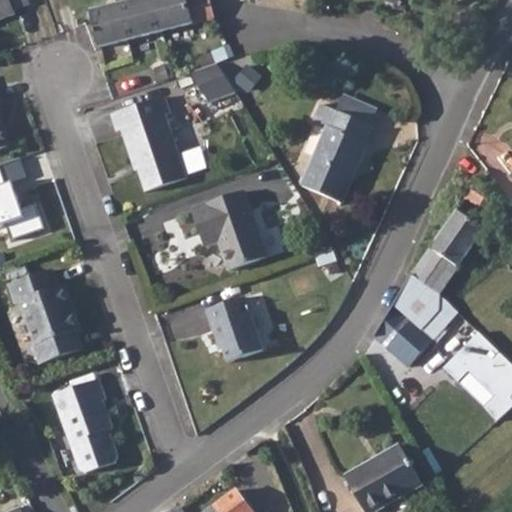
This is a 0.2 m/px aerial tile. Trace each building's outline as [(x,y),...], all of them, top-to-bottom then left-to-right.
[(0,0),(0,20),(13,16),(11,12),(29,6),(27,0),(0,0)] [(112,0),(113,6),(87,13),(98,47),(161,32),(152,0),(112,0)] [(152,0),(161,32),(214,19),(208,0),(152,0)] [(436,0),(437,4),(445,1),(449,15),(477,7),(474,0),(436,0)] [(215,65),(190,75),(209,105),(234,95),(215,65)] [(343,95),(336,112),(368,126),(375,109),(343,95)] [(0,98),(0,148),(12,144),(0,109),(0,103),(2,103),(0,98)] [(119,133),(129,164),(135,162),(137,172),(143,192),(183,179),(163,118),(168,116),(163,99),(108,117),(114,135),(119,133)] [(328,126),(301,187),(340,204),(366,144),(364,142),(371,127),(368,126),(336,112),(319,104),(313,119),(328,126)] [(135,162),(129,164),(132,173),(137,172),(135,162)] [(0,174),(0,225),(3,224),(9,240),(42,229),(33,204),(19,209),(16,200),(13,193),(7,195),(0,174)] [(471,190),(411,277),(440,296),(441,294),(499,210),(471,190)] [(189,210),(198,234),(213,228),(218,242),(227,271),(265,257),(243,193),(241,192),(189,210)] [(213,228),(198,234),(202,247),(218,242),(213,228)] [(72,332),(63,306),(68,304),(61,287),(54,289),(47,270),(6,285),(12,304),(18,303),(33,345),(30,346),(38,367),(79,352),(72,332)] [(411,277),(375,338),(411,368),(434,341),(422,331),(439,312),(440,296),(411,277)] [(241,297),(204,311),(215,344),(218,344),(226,364),(260,351),(241,297)] [(68,304),(63,306),(72,332),(77,330),(68,304)] [(439,312),(422,331),(434,341),(451,323),(439,312)] [(511,410),(511,365),(479,334),(445,370),(459,384),(470,373),(496,398),(485,409),(499,423),(511,410)] [(103,433),(108,431),(111,430),(101,403),(103,402),(96,382),(50,398),(79,476),(87,478),(115,468),(118,460),(112,441),(106,440),(103,433)] [(112,441),(108,431),(103,433),(106,440),(112,441)] [(344,478),(364,511),(376,511),(422,485),(399,446),(344,478)] [(251,511),(237,492),(209,511),(251,511)]
